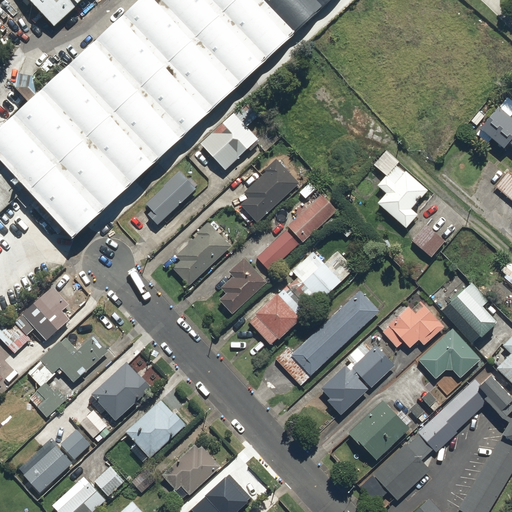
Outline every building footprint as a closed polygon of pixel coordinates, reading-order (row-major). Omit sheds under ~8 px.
[(312,0),(130,0),(0,124),(0,152),(73,228),(312,0)] [(41,0),(59,18),(77,0),(41,0)] [(443,62),(434,54),(403,88),(432,115),(450,95),(446,91),(451,85),(456,89),(471,72),(451,53),(443,62)] [(339,99),(313,71),(300,83),(326,110),(339,99)] [(511,96),(485,125),(508,147),(511,141),(511,96)] [(226,169),(260,139),(249,126),(255,121),(243,109),(237,114),(236,112),(202,142),(226,169)] [(329,153),(341,166),(338,168),(342,173),(345,171),(349,175),(370,156),(368,154),(372,150),(360,137),(356,141),(350,134),(329,153)] [(376,164),(388,174),(380,184),(389,192),(380,202),(408,227),(420,213),(414,208),(431,189),(409,169),(407,171),(399,164),(403,159),(390,148),(376,164)] [(249,196),(242,203),(258,222),(301,182),(278,158),(265,169),(267,172),(245,192),(249,196)] [(0,196),(15,182),(0,166),(0,196)] [(153,210),(148,214),(158,224),(197,189),(181,171),(147,203),(153,210)] [(511,172),(510,171),(498,186),(511,198),(511,172)] [(288,225),(290,227),(258,257),(270,270),(303,240),(305,242),(316,231),(322,237),(338,222),(332,216),(342,207),(325,190),(288,225)] [(449,240),(430,221),(412,239),(432,258),(449,240)] [(177,255),(182,260),(174,267),(190,285),(232,247),(216,229),(209,222),(194,235),(196,237),(177,255)] [(273,344),(281,336),(282,338),(357,269),(339,250),(325,263),(314,251),(293,270),(298,276),(251,320),(273,344)] [(222,287),(228,293),(221,299),(233,313),(269,281),(257,267),(247,256),(230,271),(234,276),(222,287)] [(511,259),(511,260),(502,272),(511,279),(511,259)] [(497,308),(472,281),(452,300),(485,334),(499,320),(492,313),(497,308)] [(0,337),(16,354),(33,339),(29,335),(37,328),(48,340),(72,318),(64,310),(70,304),(53,285),(0,334),(0,337)] [(361,289),(294,352),(289,347),(277,359),(302,385),(313,374),(381,310),(361,289)] [(410,303),(381,326),(398,348),(406,342),(412,349),(422,340),(426,345),(447,327),(425,299),(414,308),(410,303)] [(483,359),(454,327),(420,359),(438,379),(451,366),(462,378),(483,359)] [(511,352),(511,355),(500,368),(511,379),(511,336),(504,344),(511,352)] [(323,388),(332,397),(330,399),(344,413),(396,365),(382,350),(377,345),(372,350),(365,343),(348,358),(351,362),(323,388)] [(0,384),(5,390),(21,375),(0,353),(0,384)] [(129,361),(93,393),(117,419),(153,388),(129,361)] [(511,404),(511,400),(487,378),(476,389),(503,414),(511,404)] [(49,382),(32,398),(49,416),(69,397),(55,382),(51,385),(49,382)] [(482,409),(464,389),(419,430),(437,450),(482,409)] [(153,457),(189,423),(177,410),(175,412),(162,399),(128,431),(153,457)] [(399,412),(387,399),(351,432),(377,461),(413,427),(410,423),(413,420),(402,409),(399,412)] [(80,422),(95,438),(100,433),(105,438),(114,430),(95,408),(80,422)] [(76,459),(92,443),(78,428),(59,446),(52,438),(20,468),(43,493),(78,461),(76,459)] [(486,511),(511,471),(511,447),(499,439),(456,508),(462,511),(486,511)] [(202,448),(198,444),(164,475),(178,490),(183,486),(190,493),(221,464),(204,446),(202,448)] [(427,469),(406,446),(373,477),(394,499),(427,469)] [(127,478),(114,464),(95,481),(109,495),(127,478)] [(158,479),(148,466),(132,480),(143,492),(158,479)] [(237,511),(254,497),(231,473),(193,509),(195,511),(237,511)] [(93,511),(108,498),(87,475),(55,505),(61,511),(93,511)] [(440,511),(426,497),(411,511),(440,511)] [(144,511),(146,511),(135,500),(121,511),(144,511)]
